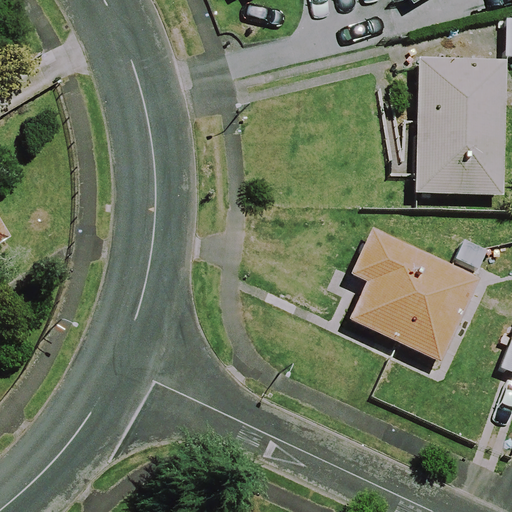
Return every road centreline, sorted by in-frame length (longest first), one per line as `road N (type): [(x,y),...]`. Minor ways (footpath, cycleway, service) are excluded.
road 1 (residential): [(103,0),(148,122),(157,212),(118,366)]
road 2 (residential): [(435,511),(118,366)]
road 3 (residential): [(118,366),(82,432),(0,507)]
